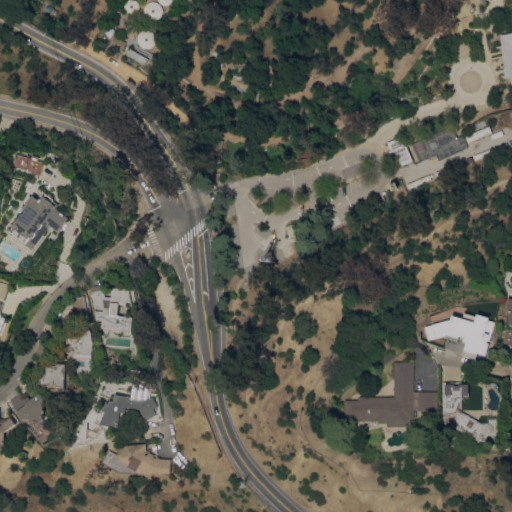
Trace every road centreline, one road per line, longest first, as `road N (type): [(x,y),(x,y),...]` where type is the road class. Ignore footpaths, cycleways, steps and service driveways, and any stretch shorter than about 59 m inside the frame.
road 1 (tertiary): [(183,215),(178,178),(119,86),(0,21)]
road 2 (residential): [(183,215),(62,295),(20,379),(0,394)]
road 3 (secondary): [(288,511),(230,436),(214,392),(200,300)]
road 4 (secondary): [(183,215),(99,137),(0,107)]
